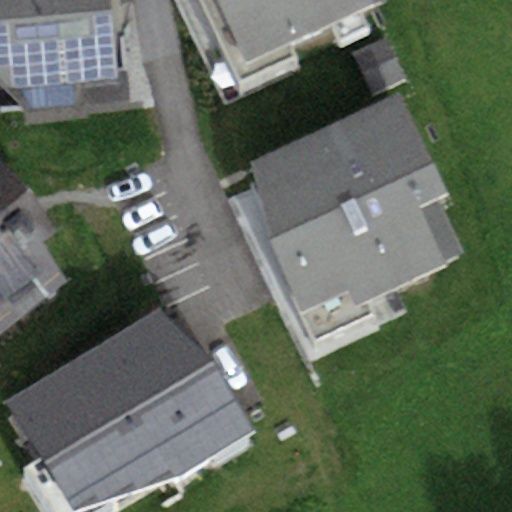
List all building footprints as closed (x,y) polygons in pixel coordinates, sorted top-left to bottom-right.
[(0,0),(0,77),(13,90),(120,81),(112,0),(0,0)] [(222,0),(246,61),(381,0),(222,0)] [(404,90),(248,161),(304,331),(465,256),(437,200),(449,194),(404,90)] [(0,163),(0,336),(67,282),(40,240),(53,228),(0,163)] [(0,442),(0,447),(44,511),(122,511),(215,449),(143,344),(0,442)]
